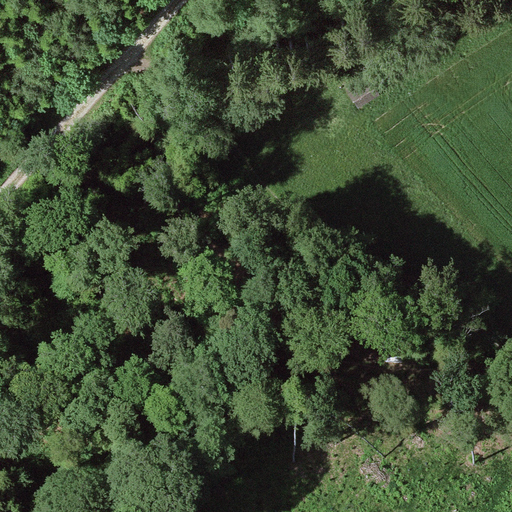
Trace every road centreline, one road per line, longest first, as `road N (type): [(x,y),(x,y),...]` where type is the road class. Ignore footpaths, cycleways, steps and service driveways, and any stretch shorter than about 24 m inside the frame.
road 1 (track): [(134,53),(168,83),(215,102),(256,187),(323,246),(454,301),(511,360)]
road 2 (track): [(215,102),(511,3)]
road 3 (track): [(0,198),(134,53)]
